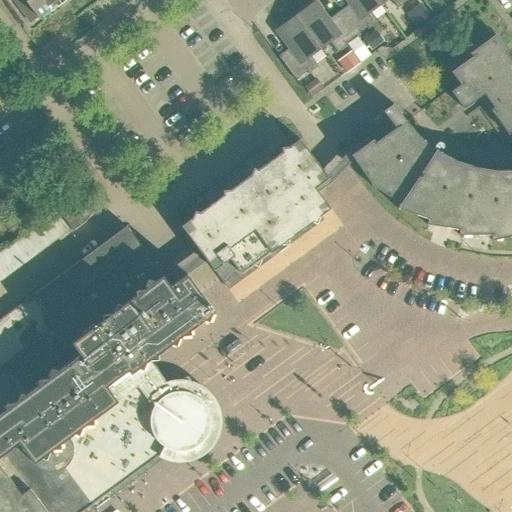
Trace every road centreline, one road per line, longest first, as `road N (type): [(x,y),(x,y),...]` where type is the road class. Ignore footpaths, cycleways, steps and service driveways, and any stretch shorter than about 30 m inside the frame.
road 1 (residential): [(511,269),(466,267),(410,247),(370,217),(287,99)]
road 2 (residential): [(191,262),(160,237),(44,81)]
road 3 (unclassified): [(213,511),(320,435),(375,511)]
road 4 (residential): [(157,0),(44,81)]
road 5 (residential): [(287,99),(184,175)]
